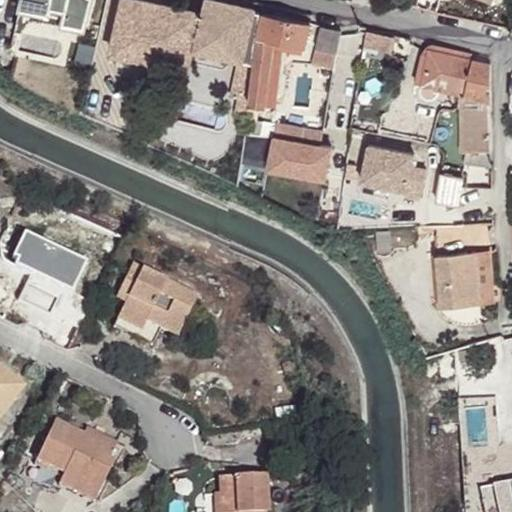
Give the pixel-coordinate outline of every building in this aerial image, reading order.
[(50,5),(65,9),(63,17),(61,24),(85,30),(91,0),(20,0),(19,7),(47,14),(50,5)] [(196,46),(203,13),(138,0),(125,0),(114,55),(191,70),(196,46)] [(242,58),(254,61),(258,33),(260,12),(254,11),(255,9),(217,0),(205,0),(203,13),(196,46),(242,58)] [(414,0),(414,5),(429,8),(430,0),(414,0)] [(63,17),(65,9),(50,5),(47,14),(63,17)] [(259,34),(258,33),(254,61),(249,103),(264,106),(269,66),(270,66),(274,44),(274,39),(304,47),(309,24),(263,14),(259,34)] [(334,52),(339,31),(335,30),(324,28),(320,26),(315,47),(334,52)] [(444,46),(430,43),(426,46),(423,46),(415,83),(420,84),(420,86),(421,93),(426,97),(433,98),(439,95),(442,89),(462,94),(469,59),(458,57),(460,50),(444,46)] [(282,46),(274,44),(270,66),(269,66),(264,106),(274,107),(282,46)] [(334,52),(315,47),(311,64),(330,68),(334,52)] [(470,52),(460,50),(458,57),(469,59),(470,52)] [(29,59),(15,56),(11,74),(23,84),(29,59)] [(249,103),(254,61),(242,58),(233,95),(243,98),(240,110),(248,111),(249,103)] [(464,95),(464,107),(490,108),(490,100),(489,64),(469,59),(462,94),(463,94),(464,95)] [(469,150),(469,162),(470,164),(491,164),(490,150),(490,108),(464,107),(465,150),(469,150)] [(281,124),(274,168),(329,177),(334,147),(306,142),(309,129),(281,124)] [(415,156),(372,148),(366,181),(409,189),(408,196),(422,199),(428,170),(413,167),(415,156)] [(470,188),(491,188),(491,164),(470,164),(470,188)] [(464,175),(442,172),(437,200),(459,204),(464,175)] [(435,254),(474,250),(480,302),(495,300),(486,222),(434,224),(435,254)] [(435,254),(441,305),(480,302),(474,250),(435,254)] [(131,269),(123,284),(133,290),(125,305),(117,321),(141,333),(146,323),(160,331),(177,339),(196,301),(131,269)] [(133,290),(123,284),(116,300),(125,305),(133,290)] [(0,319),(0,320),(33,337),(50,304),(16,287),(0,319)] [(151,349),(160,331),(146,323),(141,333),(117,321),(113,329),(138,341),(151,349)] [(0,372),(0,419),(23,390),(0,372)] [(53,425),(35,464),(98,494),(117,455),(112,453),(81,439),(53,425)] [(84,432),(81,439),(112,453),(115,446),(84,432)] [(98,494),(35,464),(33,468),(61,481),(58,488),(93,505),(98,494)] [(219,511),(267,511),(265,475),(217,478),(219,501),(219,511)] [(511,511),(511,484),(494,488),(498,511),(511,511)]
